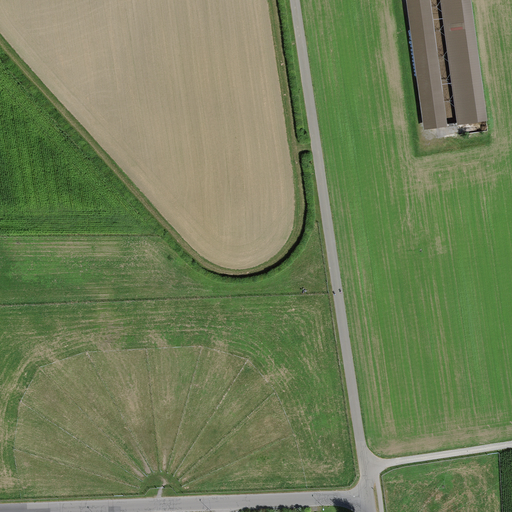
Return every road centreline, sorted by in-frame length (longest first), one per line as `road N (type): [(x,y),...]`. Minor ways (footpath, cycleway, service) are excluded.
road 1 (track): [(294,0),(369,497)]
road 2 (residential): [(369,497),(0,509)]
road 3 (track): [(363,465),(511,443)]
